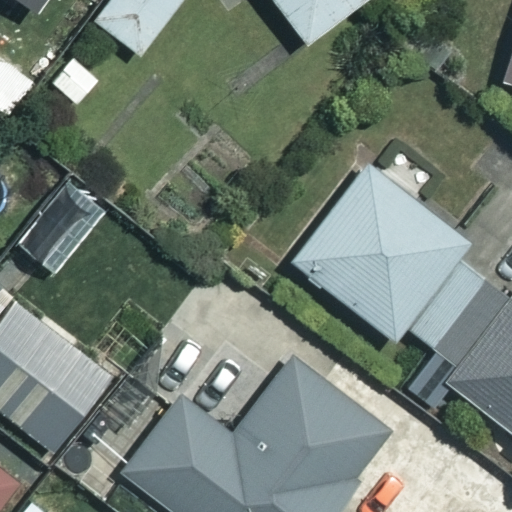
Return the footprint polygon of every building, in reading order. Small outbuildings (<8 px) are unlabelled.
[(17,0),(29,8),(34,0),(17,0)] [(171,0),(100,0),(87,19),(132,53),(171,0)] [(350,0),(265,0),(298,41),(350,0)] [(511,11),(493,83),(511,88),(511,11)] [(70,110),(103,76),(72,46),(39,80),(70,110)] [(286,255),(379,334),(397,313),(422,334),(481,265),(363,165),(286,255)] [(511,277),(498,295),(478,279),(424,344),(444,361),(433,374),(511,438),(511,277)] [(110,374),(7,295),(0,304),(0,405),(54,447),(110,374)] [(176,384),(116,456),(183,511),(334,511),(324,503),(383,432),(290,355),(229,428),(176,384)] [(0,511),(19,511),(34,494),(0,466),(0,511)]
